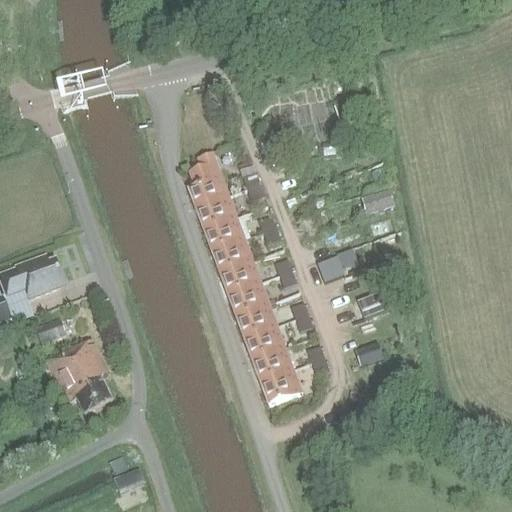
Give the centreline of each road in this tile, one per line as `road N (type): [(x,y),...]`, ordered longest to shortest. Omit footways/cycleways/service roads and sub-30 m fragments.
road 1 (track): [(213,60),(335,365),(330,402),(318,418),(262,447)]
road 2 (unclassified): [(131,424),(140,394),(136,367),(56,134),(36,102)]
road 3 (tertiary): [(162,73),(430,0)]
road 4 (residential): [(0,500),(131,424)]
road 5 (tertiary): [(36,102),(162,73)]
